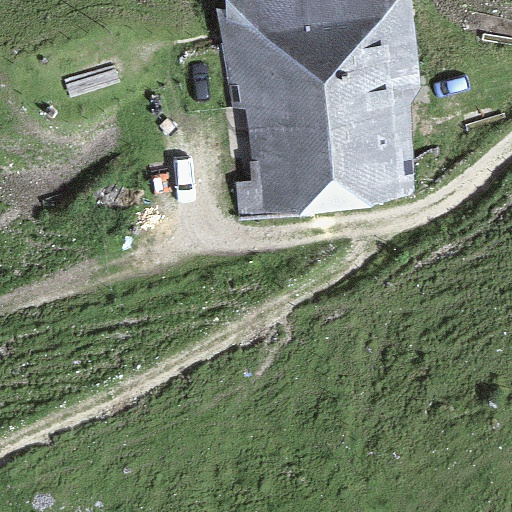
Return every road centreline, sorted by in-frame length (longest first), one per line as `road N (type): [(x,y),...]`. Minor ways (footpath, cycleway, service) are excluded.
road 1 (track): [(0,456),(420,213),(511,143)]
road 2 (track): [(0,316),(227,253),(420,213)]
